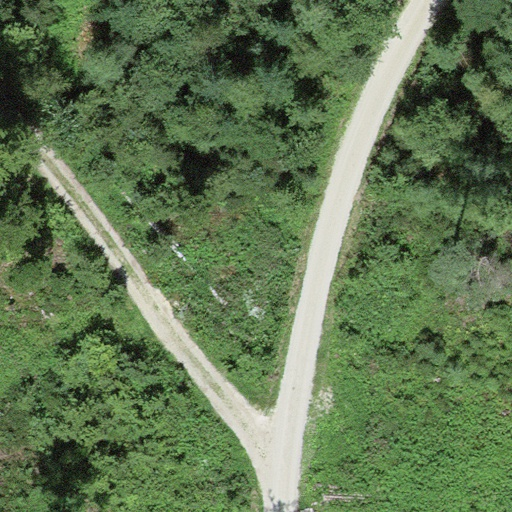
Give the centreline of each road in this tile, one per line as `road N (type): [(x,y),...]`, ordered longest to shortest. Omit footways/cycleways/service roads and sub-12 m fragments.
road 1 (track): [(288,511),(303,298),(346,153),(414,0)]
road 2 (track): [(289,413),(238,375),(0,68)]
